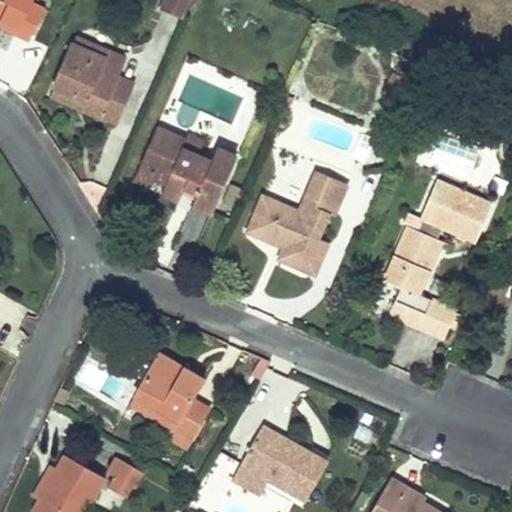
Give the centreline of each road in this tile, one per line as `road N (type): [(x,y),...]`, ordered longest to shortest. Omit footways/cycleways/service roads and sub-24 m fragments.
road 1 (residential): [(511,425),(420,406),(79,258)]
road 2 (residential): [(0,451),(79,258)]
road 3 (residential): [(79,258),(76,230),(0,117)]
